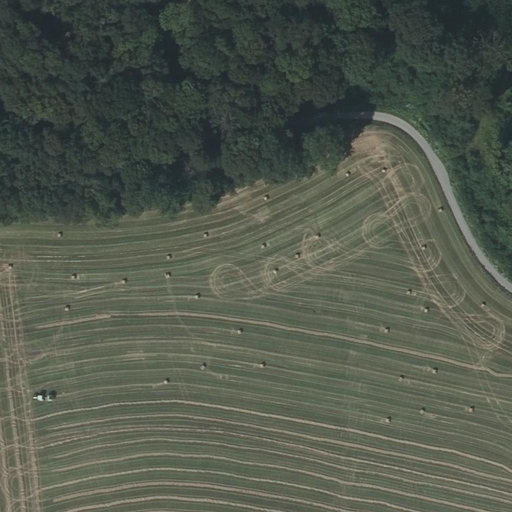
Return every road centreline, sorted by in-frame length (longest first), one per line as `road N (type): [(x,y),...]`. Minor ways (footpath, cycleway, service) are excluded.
road 1 (unclassified): [(0,97),(269,119),(393,116),(418,132),(474,245),(511,287)]
road 2 (track): [(269,119),(141,164),(0,181)]
